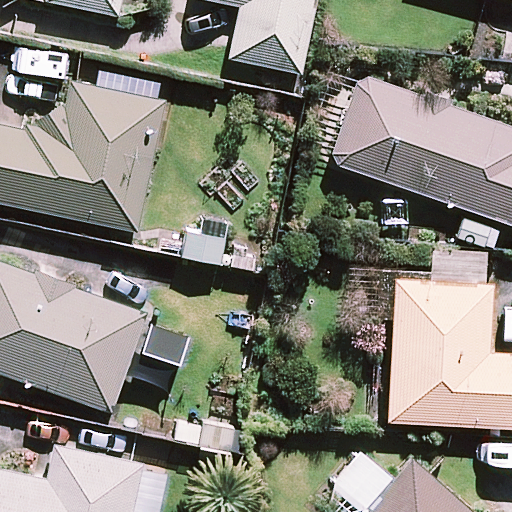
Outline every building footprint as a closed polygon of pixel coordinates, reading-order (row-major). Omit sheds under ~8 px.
[(66,0),(118,11),(120,0),(66,0)] [(316,0),(232,0),(239,1),(229,53),(302,68),(316,0)] [(35,114),(39,119),(26,117),(25,123),(0,117),(0,197),(137,226),(165,94),(72,74),(66,103),(62,97),(35,114)] [(511,128),(457,109),(458,106),(431,97),(430,100),(375,81),(362,88),(338,158),(344,170),(511,228),(511,128)] [(0,264),(0,375),(116,417),(151,318),(81,293),(83,289),(42,275),(41,279),(0,264)] [(401,284),(394,427),(511,432),(511,358),(496,357),(499,289),(401,284)] [(231,417),(206,413),(203,429),(176,424),(173,440),(225,449),(231,417)] [(0,463),(0,511),(133,511),(145,457),(55,438),(48,474),(0,463)] [(474,511),(419,463),(375,511),(474,511)]
